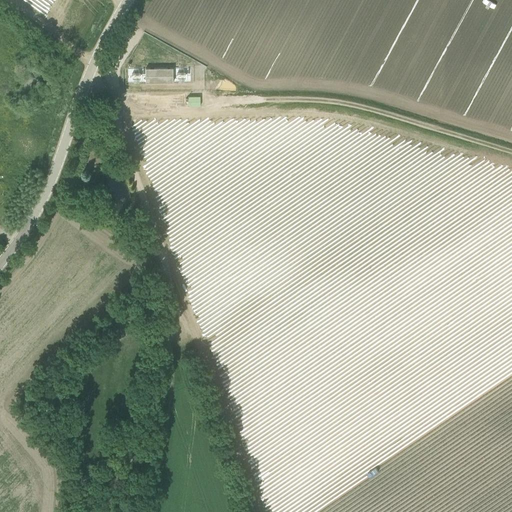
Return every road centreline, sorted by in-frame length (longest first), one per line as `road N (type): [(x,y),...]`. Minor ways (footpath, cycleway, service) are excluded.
road 1 (track): [(110,98),(171,284),(147,511)]
road 2 (track): [(511,147),(316,95),(110,98)]
road 3 (tertiary): [(0,264),(46,190),(89,69),(126,0)]
